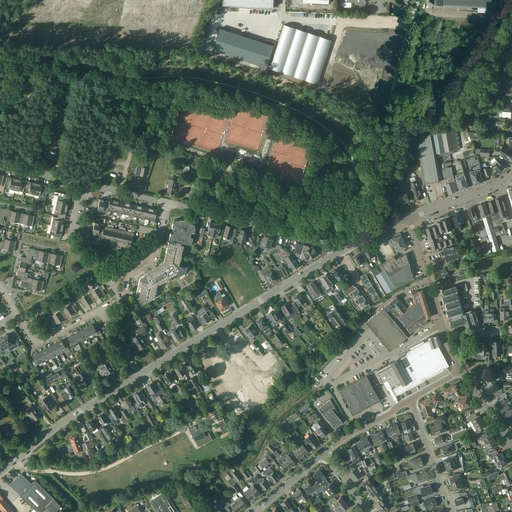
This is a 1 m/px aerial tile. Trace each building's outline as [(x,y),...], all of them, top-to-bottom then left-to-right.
[(434,0),(435,4),(435,5),(459,7),(492,8),(497,0),(434,0)] [(284,25),(270,69),(281,72),(295,29),(284,25)] [(273,46),(220,28),(213,50),(266,67),(273,46)] [(295,29),(281,72),(293,76),(307,33),(295,29)] [(307,33),(293,76),(305,80),(319,37),(307,33)] [(384,41),(374,70),(390,75),(391,70),(393,71),(403,42),(385,36),(384,41)] [(319,37),(305,80),(317,84),(331,41),(319,37)] [(338,37),(330,61),(344,65),(352,41),(338,37)] [(352,41),(344,65),(359,70),(368,41),(354,37),(352,41)] [(368,41),(359,70),(373,75),(374,70),(384,41),(369,37),(368,41)] [(330,61),(324,80),(338,85),(344,65),(330,61)] [(344,65),(338,85),(352,89),(359,70),(344,65)] [(359,70),(352,89),(367,94),(373,75),(359,70)] [(373,75),(367,94),(384,100),(389,85),(387,84),(390,75),(374,70),(373,75)] [(125,100),(134,103),(136,97),(127,94),(125,100)] [(152,106),(166,110),(168,104),(167,103),(166,104),(154,100),(154,101),(152,100),(151,104),(152,105),(152,106)] [(432,131),(417,144),(423,184),(441,181),(436,153),(454,150),(460,149),(456,127),(432,131)] [(499,152),(503,155),(510,159),(510,158),(511,158),(511,157),(511,156),(511,155),(511,152),(510,151),(507,149),(503,146),(502,148),(501,148),(499,152)] [(471,151),(463,153),(464,159),(474,155),(473,151),(473,150),(471,151)] [(48,158),(48,159),(47,165),(53,167),(55,159),(55,157),(56,152),(50,151),(50,152),(47,151),(47,152),(46,158),(48,158)] [(196,156),(194,163),(196,164),(195,168),(201,170),(204,159),(196,156)] [(250,159),(242,157),(241,163),(248,165),(247,167),(257,170),(258,169),(260,169),(262,163),(258,162),(258,160),(251,158),(250,159)] [(499,160),(498,161),(496,160),(491,164),(493,166),(495,168),(493,171),(496,174),(501,169),(502,169),(503,168),(503,167),(501,165),(502,164),(502,163),(502,162),(501,161),(500,160),(499,160)] [(466,180),(461,161),(453,163),(454,171),(460,189),(460,190),(468,188),(467,187),(465,180),(466,180)] [(445,163),(444,165),(444,167),(446,177),(447,183),(446,184),(448,190),(449,192),(449,193),(450,193),(455,191),(456,191),(456,189),(458,188),(457,186),(454,177),(452,162),(451,162),(445,163)] [(184,164),(180,175),(185,176),(189,166),(184,164)] [(484,176),(483,171),(480,165),(470,168),(471,172),(470,172),(474,185),(483,182),(482,177),(484,176)] [(5,191),(8,192),(14,193),(14,190),(17,179),(7,177),(5,184),(6,184),(7,184),(5,191)] [(135,180),(132,180),(132,184),(134,184),(134,185),(140,186),(142,178),(136,177),(135,180)] [(17,179),(14,190),(15,190),(23,192),(24,188),(25,188),(27,181),(17,179)] [(170,179),(167,192),(174,194),(174,193),(175,193),(176,190),(175,190),(177,181),(170,179)] [(27,181),(25,188),(26,188),(25,193),(26,193),(34,194),(34,195),(37,183),(36,183),(27,181)] [(410,183),(416,200),(424,198),(422,198),(421,193),(422,193),(422,192),(421,193),(419,186),(418,181),(410,183)] [(37,183),(34,195),(42,196),(42,197),(43,197),(44,192),(45,192),(45,193),(46,185),(37,183)] [(402,189),(403,193),(400,194),(403,203),(410,201),(407,192),(406,192),(405,188),(402,189)] [(403,203),(400,194),(397,195),(396,191),(393,192),(394,196),(397,205),(403,203)] [(70,195),(59,193),(58,196),(57,199),(53,199),(52,204),(52,205),(56,206),(67,208),(69,199),(70,195)] [(499,198),(507,221),(509,220),(508,215),(502,197),(499,198)] [(507,221),(499,198),(496,199),(496,200),(495,200),(502,222),(507,221)] [(108,208),(110,201),(100,199),(97,211),(98,211),(98,210),(106,212),(106,213),(107,208),(108,208)] [(110,201),(108,208),(107,211),(108,211),(106,216),(109,216),(110,214),(111,211),(113,212),(116,201),(110,200),(110,199),(110,201)] [(491,202),(501,234),(505,233),(502,222),(495,200),(494,200),(494,201),(491,202)] [(116,201),(113,212),(114,212),(116,213),(116,215),(119,216),(122,202),(116,201)] [(122,202),(119,216),(121,216),(122,214),(125,215),(128,203),(122,202)] [(501,234),(491,202),(488,203),(490,208),(488,209),(496,236),(501,234)] [(128,203),(125,215),(128,215),(128,218),(131,218),(134,205),(133,204),(133,205),(128,203)] [(485,203),(479,205),(493,252),(498,250),(499,251),(500,251),(485,203)] [(137,217),(139,206),(134,205),(131,218),(133,219),(134,217),(137,217)] [(67,208),(56,206),(54,214),(58,215),(58,216),(65,218),(67,208)] [(140,206),(139,206),(137,217),(137,218),(137,217),(140,218),(140,220),(142,221),(145,207),(140,206)] [(149,220),(151,208),(151,209),(145,207),(146,207),(145,207),(142,221),(142,223),(144,224),(145,222),(146,219),(148,220),(149,220)] [(474,207),(468,209),(471,217),(472,221),(471,222),(472,225),(477,223),(476,222),(476,221),(478,220),(477,217),(476,215),(474,207)] [(8,217),(10,211),(5,210),(5,209),(1,208),(0,210),(0,218),(3,219),(4,216),(8,217)] [(151,208),(149,220),(152,221),(151,223),(154,224),(155,221),(157,210),(151,209),(151,208)] [(10,211),(8,217),(8,220),(12,221),(12,224),(13,224),(16,212),(10,211)] [(20,223),(22,213),(16,212),(13,224),(15,225),(16,222),(20,223)] [(453,219),(452,220),(453,222),(454,223),(455,227),(459,226),(460,230),(463,229),(462,223),(465,222),(462,213),(458,214),(458,212),(455,214),(456,216),(452,217),(453,219)] [(28,215),(22,213),(20,223),(25,224),(24,227),(26,227),(28,215)] [(28,215),(26,227),(28,227),(28,225),(33,226),(35,216),(28,215)] [(327,219),(325,216),(324,215),(320,219),(324,223),(324,222),(326,225),(331,221),(328,218),(327,219)] [(51,225),(63,228),(65,218),(58,216),(58,217),(58,218),(53,217),(52,225),(51,225)] [(455,243),(456,243),(447,216),(433,220),(434,223),(426,225),(428,233),(427,233),(432,250),(439,248),(444,246),(445,246),(448,245),(450,244),(455,243)] [(172,241),(171,243),(168,242),(164,262),(154,269),(144,275),(140,278),(136,296),(140,303),(142,302),(143,304),(148,301),(149,302),(160,294),(158,290),(159,284),(169,278),(168,277),(177,272),(179,276),(184,273),(186,267),(179,265),(183,245),(181,245),(181,243),(191,245),(193,238),(190,237),(191,232),(194,232),(195,228),(194,227),(195,225),(185,220),(174,220),(174,223),(173,223),(172,227),(174,228),(174,229),(176,229),(175,230),(175,231),(174,231),(173,233),(170,233),(169,240),(172,241)] [(102,236),(103,229),(102,229),(103,224),(95,223),(95,222),(92,234),(102,236)] [(210,222),(208,232),(205,231),(204,234),(207,235),(212,236),(213,233),(215,223),(210,222)] [(217,237),(218,235),(220,224),(215,223),(213,233),(212,236),(217,237)] [(63,228),(51,225),(50,233),(49,233),(49,234),(54,235),(54,236),(53,236),(61,238),(61,237),(63,228)] [(104,226),(103,229),(102,236),(101,238),(102,238),(107,239),(111,225),(108,225),(107,227),(104,226)] [(113,240),(116,229),(113,228),(113,226),(111,225),(107,239),(108,239),(113,240)] [(119,242),(122,228),(123,225),(120,225),(120,227),(119,230),(116,229),(113,240),(113,241),(114,240),(119,242)] [(226,239),(233,241),(235,234),(231,233),(233,227),(226,225),(223,237),(226,238),(226,239)] [(125,243),(128,231),(127,231),(127,232),(125,231),(125,228),(122,228),(119,242),(125,243)] [(128,231),(125,243),(131,244),(134,233),(134,230),(131,230),(131,232),(128,232),(128,231)] [(240,233),(239,233),(238,233),(238,234),(237,234),(237,235),(237,236),(239,238),(238,242),(245,244),(246,239),(245,239),(247,231),(244,231),(244,230),(243,230),(242,230),(241,230),(240,233)] [(405,247),(403,243),(403,241),(399,233),(388,238),(394,254),(397,252),(397,250),(405,247)] [(258,237),(256,241),(258,243),(259,244),(260,245),(262,245),(260,250),(264,251),(268,237),(264,236),(263,239),(261,238),(258,237)] [(2,249),(8,250),(11,238),(9,237),(8,240),(4,239),(3,242),(2,249)] [(264,251),(263,254),(265,256),(274,249),(270,248),(273,238),(268,237),(264,251)] [(12,238),(11,238),(8,250),(14,251),(16,242),(12,241),(12,238)] [(297,243),(293,254),(301,260),(306,257),(307,260),(308,259),(316,255),(317,254),(316,253),(317,252),(317,251),(316,250),(316,249),(315,248),(314,248),(313,248),(312,247),(309,248),(308,247),(297,243)] [(289,254),(283,250),(280,244),(276,245),(275,248),(278,253),(282,259),(286,265),(288,264),(292,269),(299,265),(295,259),(294,260),(290,254),(289,254)] [(456,245),(443,249),(447,262),(461,258),(456,245)] [(36,257),(38,250),(33,249),(28,248),(26,258),(31,259),(32,256),(36,257)] [(364,252),(368,259),(370,261),(376,258),(373,252),(372,253),(369,249),(367,250),(366,250),(365,251),(364,252)] [(466,249),(460,251),(464,261),(469,259),(466,249)] [(39,264),(41,264),(44,252),(38,250),(36,257),(35,260),(40,261),(39,264)] [(50,253),(44,252),(41,264),(43,265),(44,262),(48,263),(50,253)] [(52,266),(53,267),(56,254),(50,253),(48,263),(52,264),(52,266)] [(63,256),(56,254),(53,267),(55,267),(56,265),(60,266),(63,256)] [(406,254),(395,259),(394,257),(393,257),(392,257),(385,262),(381,264),(385,270),(375,276),(386,293),(413,277),(413,276),(408,259),(406,254)] [(354,258),(353,258),(357,265),(358,265),(359,267),(365,264),(362,259),(361,259),(358,255),(356,257),(355,256),(354,257),(354,258)] [(26,268),(27,263),(33,265),(33,263),(31,262),(31,259),(26,258),(21,257),(20,261),(19,266),(26,268)] [(253,268),(257,266),(253,259),(248,262),(253,268)] [(352,262),(346,265),(354,278),(360,274),(352,262)] [(282,264),(277,267),(278,269),(282,276),(288,273),(283,266),(282,264)] [(26,268),(19,266),(18,271),(17,276),(22,277),(27,278),(28,275),(30,276),(31,274),(25,272),(25,268),(26,268)] [(333,271),(332,271),(334,275),(335,277),(336,277),(336,278),(337,278),(339,281),(344,278),(342,275),(338,268),(335,269),(333,270),(333,271)] [(264,273),(262,274),(266,280),(267,279),(268,278),(270,283),(271,282),(272,283),(273,282),(273,281),(276,279),(272,272),(271,272),(270,269),(264,273)] [(371,270),(359,276),(361,278),(360,278),(362,281),(368,278),(367,276),(369,275),(370,277),(374,275),(371,270)] [(326,275),(319,279),(322,283),(321,284),(322,285),(321,286),(326,293),(331,291),(334,289),(331,286),(333,285),(330,281),(329,281),(326,275)] [(368,278),(362,281),(364,284),(365,286),(376,279),(374,275),(370,277),(371,279),(369,280),(368,278)] [(27,278),(22,277),(20,287),(24,288),(25,287),(29,288),(31,282),(26,281),(27,278)] [(31,279),(31,282),(29,288),(36,290),(38,277),(37,277),(36,280),(31,279)] [(38,277),(36,290),(42,291),(44,281),(40,280),(40,278),(38,277)] [(376,279),(365,286),(366,288),(367,291),(373,287),(372,285),(374,284),(375,286),(379,284),(376,279)] [(313,282),(307,285),(310,289),(308,290),(314,300),(322,295),(319,292),(313,282)] [(352,283),(342,291),(346,297),(350,294),(351,293),(357,288),(355,286),(354,287),(352,283)] [(443,289),(443,290),(443,292),(444,295),(443,295),(443,296),(443,297),(445,302),(445,303),(446,302),(447,306),(448,309),(447,309),(447,310),(448,310),(449,315),(449,316),(449,317),(451,316),(452,319),(450,319),(450,320),(451,321),(452,326),(453,327),(463,324),(464,327),(466,326),(466,327),(467,327),(467,326),(470,325),(473,324),(474,326),(479,324),(480,324),(479,323),(478,320),(477,315),(476,312),(475,311),(473,312),(470,313),(470,312),(463,314),(457,294),(460,292),(467,290),(468,290),(466,284),(466,283),(465,284),(456,286),(455,286),(452,287),(447,288),(447,289),(444,290),(443,289)] [(373,287),(367,291),(369,294),(369,293),(370,295),(382,289),(379,284),(375,286),(376,288),(374,289),(373,287)] [(93,287),(100,298),(105,295),(100,286),(96,289),(94,286),(93,287)] [(100,298),(93,287),(91,288),(93,291),(89,293),(94,301),(100,298)] [(350,294),(346,297),(349,301),(360,293),(359,291),(357,288),(351,293),(352,294),(351,295),(350,294)] [(201,298),(202,299),(203,298),(202,297),(208,294),(205,289),(198,293),(201,298)] [(382,289),(370,295),(371,297),(374,302),(380,298),(378,295),(380,294),(382,297),(385,295),(382,289)] [(345,297),(345,296),(341,290),(337,293),(341,300),(345,297)] [(414,303),(425,300),(422,290),(411,293),(414,303)] [(94,301),(89,293),(85,295),(84,293),(82,294),(89,305),(94,301)] [(218,297),(214,299),(220,309),(221,311),(223,311),(224,310),(224,309),(224,307),(227,305),(226,302),(228,301),(224,293),(223,294),(222,295),(218,297)] [(360,293),(349,301),(353,305),(356,302),(355,301),(357,300),(358,301),(363,297),(361,294),(360,293)] [(89,305),(82,294),(81,295),(82,297),(78,300),(84,308),(89,305)] [(292,297),(295,302),(292,304),(298,313),(301,311),(299,306),(302,304),(304,308),(309,305),(304,298),(302,299),(298,294),(292,297)] [(396,296),(384,307),(387,311),(400,300),(396,296)] [(503,307),(500,308),(500,319),(503,319),(510,319),(509,307),(509,304),(511,303),(511,296),(509,297),(509,301),(504,302),(504,307),(503,307)] [(356,302),(353,305),(356,309),(366,301),(365,300),(363,297),(358,301),(359,303),(357,304),(356,302)] [(192,311),(184,298),(181,301),(188,313),(192,311)] [(406,309),(400,300),(387,311),(394,320),(395,320),(394,319),(398,316),(407,309),(406,309)] [(406,309),(407,309),(398,316),(407,328),(406,329),(410,333),(415,329),(426,323),(427,323),(427,322),(426,318),(430,317),(427,306),(425,300),(414,303),(406,309)] [(484,300),(480,300),(481,313),(484,313),(485,321),(486,321),(486,322),(488,322),(488,321),(489,321),(489,309),(488,305),(484,305),(484,300)] [(366,301),(356,309),(359,314),(363,311),(361,309),(363,308),(365,310),(370,306),(368,303),(366,301)] [(66,303),(65,304),(71,315),(77,312),(71,303),(68,306),(66,303)] [(286,303),(281,307),(286,315),(285,316),(287,320),(291,317),(292,318),(298,315),(293,307),(290,308),(286,303)] [(66,318),(71,315),(65,304),(63,305),(64,308),(61,310),(66,318)] [(205,306),(195,313),(198,318),(202,324),(204,323),(205,323),(206,323),(207,322),(207,321),(210,320),(209,319),(214,316),(211,312),(207,314),(207,313),(209,312),(207,307),(206,308),(205,306)] [(383,307),(365,322),(385,347),(389,351),(390,351),(391,350),(407,337),(383,307)] [(335,308),(327,314),(338,329),(346,323),(335,308)] [(44,315),(45,311),(39,309),(37,314),(36,319),(42,320),(43,320),(44,315)] [(61,322),(66,318),(61,310),(57,312),(55,310),(54,311),(61,322)] [(55,325),(61,322),(54,311),(52,312),(54,314),(50,317),(52,320),(55,325)] [(268,315),(266,316),(269,320),(271,319),(273,322),(271,323),(273,326),(278,323),(278,322),(280,320),(279,318),(274,311),(271,313),(270,312),(269,313),(269,314),(268,315)] [(170,315),(174,321),(176,326),(181,323),(178,319),(174,312),(170,315)] [(48,322),(44,315),(43,320),(42,320),(41,321),(47,331),(51,328),(55,325),(52,320),(48,322)] [(194,319),(192,317),(192,315),(185,319),(186,320),(187,323),(192,330),(193,330),(195,329),(195,328),(197,327),(195,322),(196,322),(194,319)] [(257,321),(261,329),(263,331),(265,335),(271,331),(269,327),(265,322),(262,318),(260,319),(257,321)] [(286,323),(281,326),(287,334),(288,333),(291,334),(291,331),(292,331),(286,323)] [(93,324),(88,327),(92,334),(96,332),(97,335),(98,334),(100,334),(101,333),(96,325),(94,327),(93,324)] [(245,330),(253,340),(255,338),(254,336),(257,334),(251,325),(245,330)] [(138,334),(132,338),(139,349),(141,348),(141,349),(144,347),(143,347),(146,345),(141,336),(147,332),(143,326),(136,331),(138,334)] [(88,327),(83,330),(88,338),(90,337),(89,336),(92,334),(88,327)] [(170,331),(167,333),(169,336),(171,334),(175,341),(181,338),(180,338),(183,336),(178,327),(172,331),(172,330),(170,331)] [(83,330),(78,332),(82,339),(84,342),(87,340),(86,339),(88,338),(83,330)] [(78,332),(73,335),(77,342),(78,342),(82,339),(78,332)] [(159,332),(155,334),(156,336),(159,340),(157,341),(162,349),(164,348),(164,349),(169,345),(167,342),(168,341),(165,336),(164,337),(163,336),(163,335),(161,333),(160,334),(159,332)] [(285,342),(277,332),(273,335),(278,341),(277,342),(280,346),(285,342)] [(3,337),(2,338),(8,348),(10,351),(13,349),(18,346),(18,345),(15,340),(12,342),(8,337),(7,335),(6,335),(6,334),(2,336),(3,337)] [(73,335),(68,338),(71,342),(69,343),(72,348),(79,344),(78,342),(77,342),(73,335)] [(390,364),(377,371),(382,381),(387,379),(395,395),(410,388),(422,381),(443,370),(443,369),(449,366),(438,346),(441,345),(438,335),(428,338),(428,341),(427,341),(407,352),(407,353),(405,353),(406,355),(397,360),(390,363),(390,364)] [(61,340),(56,343),(62,353),(66,351),(67,351),(68,350),(69,350),(67,347),(66,347),(65,348),(61,340)] [(494,342),(492,342),(492,346),(494,346),(494,349),(493,349),(494,355),(501,355),(501,349),(500,349),(500,341),(497,342),(497,341),(495,341),(494,342)] [(56,343),(52,346),(57,356),(62,353),(56,343)] [(474,350),(474,358),(482,357),(482,354),(484,354),(484,352),(486,352),(486,345),(484,345),(484,343),(478,343),(478,350),(474,350)] [(52,346),(47,348),(51,355),(52,358),(53,359),(57,356),(52,346)] [(47,348),(42,351),(47,360),(48,361),(52,358),(51,355),(47,348)] [(42,351),(37,354),(41,361),(44,359),(45,361),(47,360),(42,351)] [(87,353),(82,355),(85,363),(91,360),(87,353)] [(37,354),(33,356),(37,365),(35,366),(38,372),(41,370),(38,365),(43,363),(41,361),(37,354)] [(186,363),(188,366),(187,367),(188,369),(189,369),(192,373),(197,371),(198,370),(197,370),(199,369),(200,368),(196,362),(194,364),(191,360),(189,361),(188,361),(186,362),(186,363)] [(102,363),(98,365),(99,368),(103,375),(108,373),(112,371),(114,369),(109,361),(107,363),(107,362),(103,365),(102,363)] [(477,369),(473,371),(478,378),(486,372),(486,371),(488,370),(488,363),(477,364),(479,367),(477,369)] [(80,364),(75,368),(79,374),(82,379),(80,380),(84,387),(85,387),(86,387),(87,386),(87,385),(90,384),(84,374),(86,373),(80,364)] [(175,369),(175,370),(179,377),(181,379),(186,376),(185,373),(183,370),(180,366),(178,368),(177,368),(176,368),(175,369)] [(53,380),(60,376),(58,372),(51,376),(44,380),(46,383),(53,380)] [(164,376),(163,376),(168,383),(169,386),(175,382),(173,380),(174,380),(172,377),(171,377),(169,373),(167,375),(166,374),(164,375),(164,376)] [(366,376),(357,381),(370,405),(379,400),(371,385),(366,376)] [(194,377),(189,380),(193,388),(198,385),(194,377)] [(357,381),(349,385),(362,409),(370,405),(357,381)] [(161,407),(165,405),(159,395),(160,394),(162,395),(164,393),(164,392),(159,384),(157,385),(155,386),(153,382),(146,387),(152,396),(149,397),(155,406),(158,404),(159,405),(159,404),(161,407)] [(488,386),(485,388),(487,390),(486,391),(488,394),(489,394),(490,396),(495,393),(497,396),(502,393),(501,389),(500,389),(495,382),(492,384),(491,383),(488,385),(488,386)] [(353,414),(362,409),(349,385),(340,390),(353,414)] [(454,385),(444,391),(447,397),(451,394),(455,401),(458,399),(464,396),(458,386),(457,386),(457,385),(456,385),(455,385),(454,385)] [(64,389),(60,392),(64,400),(69,397),(69,399),(75,396),(69,386),(64,389)] [(138,392),(137,393),(143,402),(146,400),(151,408),(155,406),(149,397),(148,396),(145,398),(141,390),(140,391),(140,390),(138,392)] [(134,395),(133,395),(137,402),(138,402),(139,405),(140,406),(144,404),(143,402),(137,393),(136,393),(133,394),(134,395)] [(502,399),(496,403),(500,409),(507,404),(505,400),(507,398),(506,397),(507,396),(505,393),(500,397),(502,399)] [(436,394),(421,403),(433,407),(435,408),(437,402),(439,401),(436,394)] [(25,398),(30,404),(33,401),(28,395),(25,398)] [(48,395),(38,402),(41,406),(44,411),(46,410),(47,411),(48,410),(48,411),(50,410),(50,409),(53,407),(50,404),(50,403),(52,402),(48,395)] [(135,410),(132,405),(128,397),(122,401),(128,412),(132,410),(132,411),(133,410),(133,411),(135,410)] [(457,402),(462,410),(472,404),(469,399),(466,400),(465,398),(457,402)] [(330,422),(337,416),(339,415),(330,399),(318,409),(330,422)] [(507,404),(500,409),(502,412),(503,415),(511,410),(509,406),(511,404),(510,402),(507,404)] [(433,407),(421,403),(428,422),(434,420),(432,412),(433,407)] [(32,406),(25,412),(31,419),(32,418),(35,421),(38,419),(40,418),(40,417),(40,416),(32,406)] [(114,407),(109,410),(110,412),(113,417),(116,421),(120,419),(119,417),(120,416),(117,412),(114,407)] [(511,408),(511,410),(503,415),(507,421),(511,417),(511,408)] [(124,409),(123,409),(121,411),(126,420),(130,417),(124,409)] [(286,420),(289,424),(298,416),(295,412),(286,420)] [(149,413),(147,415),(146,415),(152,427),(155,425),(149,413)] [(99,417),(98,417),(102,424),(103,426),(106,424),(109,423),(107,421),(103,414),(101,415),(100,415),(99,416),(99,417)] [(481,415),(480,416),(479,415),(474,419),(472,416),(467,419),(469,422),(471,421),(474,426),(483,420),(484,420),(481,415)] [(342,422),(337,416),(330,422),(334,428),(342,422)] [(435,421),(436,425),(431,427),(433,433),(440,430),(441,433),(447,431),(445,425),(446,425),(443,419),(444,418),(435,421),(435,422),(435,421)] [(314,424),(311,426),(315,431),(321,438),(327,433),(322,428),(325,426),(320,419),(314,424)] [(92,420),(86,423),(89,428),(89,429),(89,430),(90,430),(92,434),(98,430),(96,428),(97,427),(92,420)] [(407,428),(408,434),(404,435),(406,442),(414,439),(412,433),(411,433),(409,427),(412,427),(410,420),(401,423),(403,429),(407,428)] [(486,426),(483,420),(474,426),(477,431),(475,432),(476,435),(482,431),(480,429),(486,426)] [(283,431),(290,426),(286,421),(279,426),(283,431)] [(199,427),(197,424),(196,425),(195,425),(192,426),(192,427),(189,429),(196,441),(200,439),(202,441),(210,437),(206,429),(206,430),(204,427),(201,428),(200,426),(199,427)] [(397,424),(391,426),(395,436),(397,435),(400,434),(399,431),(397,424)] [(223,434),(229,430),(226,425),(220,429),(223,434)] [(101,428),(100,428),(108,441),(108,442),(111,441),(110,439),(113,438),(106,426),(101,428)] [(392,434),(393,437),(395,436),(391,426),(385,429),(388,436),(392,434)] [(100,428),(98,430),(99,433),(98,434),(105,444),(108,442),(108,441),(100,428)] [(383,443),(383,442),(386,440),(384,438),(385,437),(381,430),(376,433),(379,440),(381,444),(383,443)] [(379,440),(376,433),(370,436),(374,443),(374,442),(375,445),(377,444),(378,444),(379,445),(381,444),(379,440)] [(486,444),(494,440),(491,434),(486,437),(484,434),(478,438),(479,441),(481,440),(482,442),(484,441),(486,444)] [(71,444),(67,446),(68,449),(72,448),(72,447),(73,447),(75,453),(82,451),(82,450),(90,448),(90,449),(94,447),(92,440),(87,442),(80,445),(77,435),(69,438),(72,445),(71,445),(71,444)] [(305,439),(303,441),(307,444),(308,442),(313,448),(318,444),(313,438),(311,436),(309,435),(305,439)] [(435,439),(434,440),(435,443),(437,443),(437,444),(444,442),(448,441),(446,436),(442,437),(442,436),(435,438),(435,439)] [(367,446),(370,444),(367,438),(361,441),(365,447),(367,446)] [(444,454),(453,451),(458,449),(456,443),(455,443),(454,440),(445,443),(446,446),(441,448),(442,449),(441,449),(441,454),(443,453),(444,454)] [(494,440),(486,444),(488,448),(486,449),(487,451),(486,452),(487,455),(488,455),(494,452),(492,448),(498,445),(494,440)] [(365,447),(361,441),(356,444),(360,450),(361,453),(364,451),(367,450),(365,447)] [(296,443),(294,445),(303,455),(308,451),(300,442),(297,445),(296,443)] [(410,444),(409,444),(404,446),(407,453),(412,451),(418,449),(415,442),(410,444)] [(265,448),(270,454),(275,450),(270,444),(265,448)] [(292,451),(294,453),(294,454),(299,459),(303,455),(294,445),(292,447),(294,448),(294,449),(292,451)] [(354,447),(348,449),(355,466),(362,463),(359,455),(358,455),(354,447)] [(286,449),(280,455),(281,455),(280,455),(281,456),(290,467),(295,463),(290,457),(288,455),(289,453),(286,449)] [(460,461),(462,461),(462,457),(462,456),(460,451),(452,454),(453,457),(444,460),(443,461),(444,463),(445,463),(446,466),(460,461)] [(495,451),(494,452),(488,455),(489,458),(490,457),(491,460),(494,458),(496,462),(505,458),(502,452),(496,454),(495,451)] [(286,471),(290,467),(281,456),(280,455),(278,457),(279,458),(278,459),(279,463),(281,465),(286,471)] [(262,462),(260,464),(263,468),(269,463),(265,457),(262,459),(263,460),(261,461),(262,462)] [(415,469),(418,468),(423,466),(420,457),(412,459),(409,461),(410,463),(412,463),(415,469)] [(505,458),(496,462),(499,468),(507,463),(508,463),(506,458),(505,459),(505,458)] [(460,461),(446,466),(447,468),(446,469),(446,471),(448,471),(454,469),(455,472),(460,470),(460,471),(464,471),(462,461),(460,461)] [(363,465),(362,463),(355,466),(356,468),(349,474),(351,477),(351,478),(353,481),(354,480),(354,481),(361,475),(359,472),(361,471),(358,467),(363,465)] [(257,464),(253,467),(259,473),(262,471),(257,464)] [(384,467),(389,481),(390,482),(405,476),(404,472),(394,475),(390,465),(384,467)] [(270,468),(265,472),(266,473),(268,476),(273,482),(278,478),(273,472),(271,469),(270,468)] [(314,484),(316,489),(327,481),(325,478),(326,477),(320,470),(319,471),(319,470),(316,472),(316,473),(314,475),(315,477),(318,481),(314,484)] [(503,479),(511,475),(511,474),(510,470),(501,473),(503,479)] [(241,479),(234,471),(231,474),(234,477),(232,478),(236,483),(241,479)] [(421,474),(416,476),(419,483),(428,479),(425,471),(420,473),(421,474)] [(369,473),(364,477),(366,480),(361,483),(365,488),(372,482),(368,478),(371,476),(369,473)] [(452,485),(461,481),(459,476),(461,475),(460,473),(454,474),(455,477),(450,479),(452,485)] [(31,484),(21,474),(10,485),(21,495),(20,495),(37,511),(39,511),(45,507),(50,511),(54,511),(61,506),(35,480),(31,484)] [(256,475),(252,478),(259,485),(260,485),(262,488),(262,489),(263,489),(264,490),(268,486),(266,484),(267,483),(265,480),(264,480),(263,478),(261,479),(261,478),(260,479),(256,475)] [(511,475),(503,479),(506,485),(511,482),(511,475)] [(307,481),(302,486),(305,490),(305,491),(307,495),(316,490),(313,484),(311,485),(307,481)] [(327,490),(331,495),(338,490),(337,488),(338,488),(335,485),(334,485),(333,483),(333,484),(332,482),(331,483),(330,483),(329,484),(327,481),(316,489),(318,493),(322,490),(324,492),(327,490)] [(461,481),(452,485),(454,491),(459,489),(460,492),(467,489),(465,484),(463,485),(461,481)] [(372,482),(365,488),(369,492),(376,487),(372,482)] [(234,484),(231,487),(236,494),(239,491),(234,484)] [(253,485),(248,488),(255,497),(260,494),(253,485)] [(421,491),(423,496),(433,493),(430,485),(423,487),(423,485),(416,487),(418,492),(421,491)] [(376,487),(369,492),(372,497),(379,492),(376,487)] [(244,492),(243,492),(250,501),(255,497),(248,488),(244,492)] [(293,494),(297,498),(295,499),(297,501),(302,498),(305,501),(307,499),(299,489),(293,494)] [(382,490),(379,492),(372,497),(376,502),(383,497),(381,494),(384,492),(382,490)] [(0,505),(5,511),(14,511),(0,494),(0,505)] [(164,501),(160,495),(150,502),(156,511),(171,511),(168,508),(170,506),(166,500),(164,501)] [(238,498),(234,500),(241,509),(244,507),(243,506),(245,504),(246,504),(242,499),(240,496),(238,497),(238,498)] [(402,502),(403,505),(418,500),(417,496),(407,499),(407,498),(404,499),(404,501),(402,502)] [(463,497),(455,500),(455,501),(455,503),(456,503),(457,506),(465,503),(465,502),(467,501),(467,500),(469,500),(468,496),(463,497)] [(482,507),(487,506),(489,506),(488,503),(483,503),(482,503),(480,504),(479,499),(477,499),(476,497),(475,497),(474,496),(469,498),(472,507),(473,507),(473,508),(476,508),(476,507),(482,504),(482,507)] [(336,508),(345,502),(341,497),(337,500),(335,497),(329,501),(331,504),(333,503),(336,508)] [(383,497),(376,502),(374,504),(378,508),(385,503),(383,501),(385,499),(383,497)] [(232,498),(230,500),(232,502),(230,503),(233,506),(231,507),(235,511),(238,511),(241,509),(234,500),(232,498)] [(434,498),(423,502),(426,509),(437,506),(434,498)] [(221,499),(215,504),(219,509),(216,511),(226,511),(225,510),(228,508),(221,499)] [(284,511),(288,511),(290,511),(296,511),(295,508),(291,510),(291,507),(286,499),(280,503),(285,510),(284,511)] [(349,507),(345,502),(336,508),(338,511),(340,509),(342,511),(349,507)] [(385,503),(378,508),(380,511),(382,511),(384,511),(387,511),(389,511),(387,509),(388,508),(385,503)]
